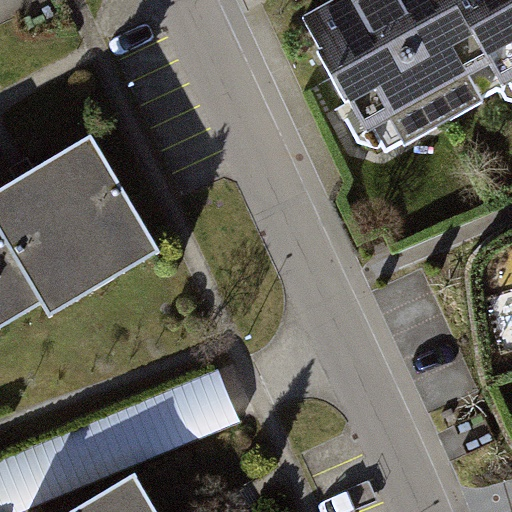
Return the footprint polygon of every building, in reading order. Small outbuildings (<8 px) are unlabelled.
[(342,0),(307,18),(367,135),(393,121),(407,148),(487,107),(481,95),(504,83),(460,0),(342,0)] [(511,0),(460,0),(504,83),(510,95),(511,94),(511,0)] [(95,142),(0,198),(0,213),(57,308),(63,318),(164,258),(95,142)] [(0,341),(57,308),(0,213),(0,341)] [(0,507),(1,511),(2,511),(250,434),(234,384),(0,457),(0,507)] [(162,511),(142,477),(83,511),(162,511)]
